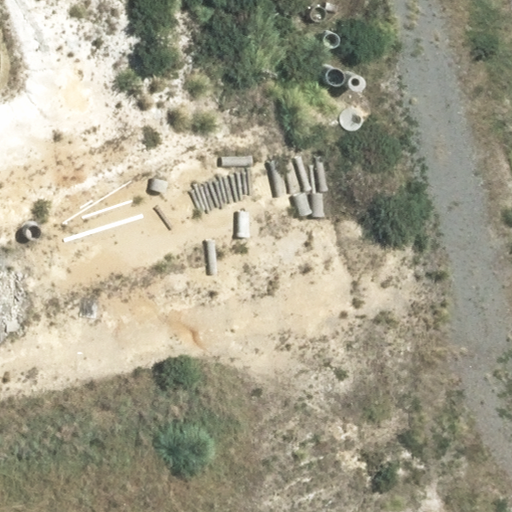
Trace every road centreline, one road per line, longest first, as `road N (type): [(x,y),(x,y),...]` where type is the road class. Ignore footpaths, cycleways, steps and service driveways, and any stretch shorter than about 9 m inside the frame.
road 1 (unknown): [(358,15),(506,511)]
road 2 (unknown): [(0,117),(411,0)]
